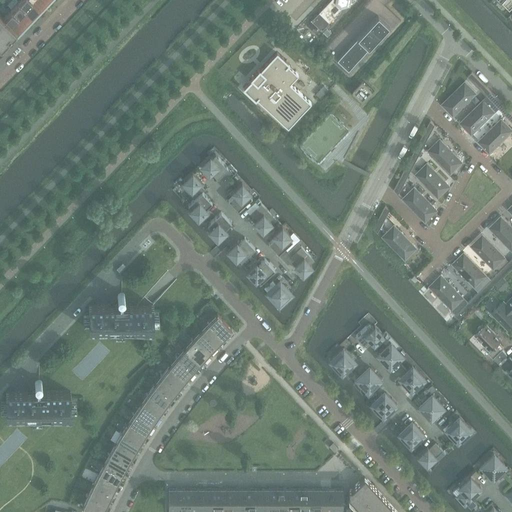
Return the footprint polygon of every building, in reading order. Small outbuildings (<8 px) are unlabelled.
[(39,6),(33,0),(19,0),(19,1),(32,14),(39,6)] [(330,0),(311,21),(321,30),(349,1),(348,0),(347,0),(330,0)] [(511,0),(502,0),(510,8),(511,6),(511,0)] [(32,14),(19,1),(11,9),(24,22),(32,14)] [(24,22),(11,9),(4,17),(17,29),(24,22)] [(0,47),(12,34),(17,29),(4,17),(0,13),(0,47)] [(348,71),(389,26),(378,16),(337,60),(348,71)] [(326,28),(323,32),(327,36),(331,32),(326,28)] [(252,79),(244,88),(255,99),(256,98),(288,127),(311,102),(290,83),(298,74),(288,64),(288,63),(277,53),(260,71),(259,70),(252,78),(252,79)] [(486,95),(490,90),(472,72),(467,76),(486,95)] [(476,93),(465,82),(442,104),(453,115),(476,93)] [(370,91),(362,83),(361,83),(353,92),(353,93),(361,101),(362,101),(370,92),(370,91)] [(324,86),(320,90),(324,94),(328,90),(324,86)] [(508,109),(490,90),(486,95),(504,113),(508,109)] [(494,112),(483,100),(460,123),(471,134),(494,112)] [(511,130),(511,129),(501,119),(478,141),(489,153),(511,130)] [(431,121),(430,121),(418,143),(423,147),(435,125),(434,125),(431,121)] [(462,162),(440,139),(428,150),(451,173),(462,162)] [(423,147),(418,143),(406,167),(410,172),(423,147)] [(211,157),(210,156),(201,164),(209,173),(211,171),(217,178),(228,168),(215,154),(211,157)] [(449,186),(427,163),(416,174),(438,197),(449,186)] [(398,194),(410,172),(406,167),(394,190),(398,194)] [(181,185),(194,199),(202,191),(205,189),(199,182),(201,181),(192,172),(183,180),(185,182),(181,185)] [(250,191),(242,183),(233,191),(234,193),(231,196),(234,198),(230,201),(238,210),(252,197),(248,193),(250,191)] [(437,210),(414,187),(403,198),(425,221),(437,210)] [(209,199),(202,191),(194,199),(188,204),(191,208),(190,209),(198,218),(207,210),(205,208),(209,205),(206,202),(209,199)] [(274,217),(261,203),(250,213),(256,220),(254,221),(262,230),(271,222),(270,220),(274,217)] [(386,206),(385,205),(373,229),(377,233),(378,233),(390,210),(389,210),(386,206)] [(211,228),(209,230),(217,239),(226,230),(225,228),(231,222),(221,211),(207,224),(211,228)] [(511,227),(501,216),(490,227),(511,250),(511,227)] [(417,248),(394,225),(383,236),(405,259),(417,248)] [(274,242),(271,245),(278,253),(285,246),(285,247),(288,250),(297,242),(300,239),(293,232),(290,235),(282,226),(273,234),(275,236),(272,239),(274,242)] [(505,257),(482,234),(471,245),(493,268),(505,257)] [(237,241),(228,250),(236,259),(237,257),(241,261),(255,248),(247,240),(244,243),(241,240),(238,243),(237,241)] [(314,260),(301,246),(290,256),(296,263),(294,265),(303,274),(312,265),(310,264),(314,260)] [(486,275),(464,252),(452,264),(475,286),(486,275)] [(258,264),(256,262),(247,271),(255,280),(257,278),(260,282),(274,269),(264,258),(258,264)] [(511,266),(511,261),(510,260),(492,278),(496,282),(511,266)] [(463,298),(441,275),(429,286),(452,309),(463,298)] [(503,277),(494,285),(502,292),(510,284),(503,277)] [(496,282),(492,278),(473,296),(477,300),(496,282)] [(278,281),(267,292),(280,306),(292,294),(283,284),(282,285),(278,281)] [(473,296),(455,315),(459,319),(470,307),(474,303),(477,300),(473,296)] [(508,329),(511,325),(511,297),(506,303),(503,301),(492,312),(508,329)] [(6,417),(14,417),(0,431),(0,482),(26,455),(28,453),(63,417),(71,417),(71,408),(145,330),(153,330),(153,304),(152,304),(136,304),(124,304),(122,304),(97,304),(89,304),(89,311),(89,330),(97,330),(46,383),(40,391),(15,391),(6,391),(6,398),(6,417)] [(215,315),(213,317),(208,322),(223,337),(227,334),(224,331),(229,326),(230,328),(231,327),(217,313),(215,315)] [(208,322),(205,325),(200,330),(216,345),(219,341),(223,337),(208,322)] [(369,323),(355,336),(363,344),(366,341),(369,344),(372,341),(374,343),(383,334),(374,325),(373,327),(369,323)] [(478,332),(475,334),(490,350),(488,352),(493,358),(499,364),(508,355),(502,349),(504,348),(499,343),(502,340),(486,324),(483,327),(481,326),(479,327),(478,328),(477,330),(478,332)] [(200,330),(196,334),(192,338),(208,353),(216,345),(200,330)] [(192,338),(188,343),(184,347),(200,361),(208,353),(192,338)] [(377,354),(386,364),(387,363),(391,367),(403,356),(390,342),(377,354)] [(193,370),(196,366),(200,361),(184,347),(177,356),(193,370)] [(354,363),(350,359),(351,358),(342,348),(330,360),(343,373),(354,363)] [(185,378),(189,374),(193,370),(177,356),(169,365),(185,378)] [(511,359),(509,357),(500,365),(505,370),(507,368),(511,373),(511,359)] [(169,365),(166,369),(162,374),(178,387),(185,378),(169,365)] [(404,380),(403,381),(412,391),(424,379),(412,365),(400,376),(404,380)] [(370,367),(366,371),(365,370),(356,379),(367,391),(370,389),(381,379),(370,367)] [(162,374),(160,377),(156,382),(154,383),(171,396),(178,387),(162,374)] [(154,383),(151,388),(147,393),(165,405),(171,396),(154,383)] [(370,389),(367,391),(365,394),(368,398),(374,394),(370,389)] [(396,404),(386,392),(382,396),(381,395),(371,404),(383,417),(396,404)] [(147,393),(144,397),(141,402),(158,415),(161,410),(165,405),(147,393)] [(418,407),(429,418),(433,415),(434,416),(444,407),(432,394),(418,407)] [(141,402),(138,407),(134,412),(152,424),(158,415),(141,402)] [(134,412),(131,417),(128,422),(145,433),(152,424),(134,412)] [(446,430),(452,436),(450,438),(453,442),(456,440),(457,442),(471,429),(459,417),(449,426),(450,427),(446,430)] [(128,422),(125,427),(121,432),(139,443),(145,433),(128,422)] [(413,422),(409,426),(408,425),(399,434),(410,446),(424,433),(413,422)] [(121,432),(118,436),(115,442),(133,453),(139,443),(121,432)] [(115,442),(112,447),(109,452),(128,462),(132,455),(133,453),(115,442)] [(333,442),(329,446),(334,452),(338,448),(333,442)] [(427,446),(418,455),(426,464),(428,462),(431,466),(445,453),(438,445),(434,448),(432,445),(429,448),(427,446)] [(109,452),(107,457),(104,462),(122,472),(125,468),(128,462),(109,452)] [(490,475),(491,474),(494,478),(506,467),(493,453),(480,465),(485,470),(488,473),(490,475)] [(104,462),(101,467),(98,473),(117,482),(122,472),(104,462)] [(475,470),(470,475),(474,479),(479,475),(475,470)] [(98,473),(96,477),(93,483),(112,492),(117,482),(98,473)] [(470,475),(459,485),(463,490),(457,496),(465,505),(478,492),(476,490),(480,486),(474,479),(470,475)] [(397,511),(364,477),(348,492),(348,496),(348,497),(362,511),(397,511)] [(93,483),(90,488),(88,494),(107,503),(112,492),(93,483)] [(180,489),(168,489),(168,511),(180,511),(180,489)] [(190,489),(180,489),(180,511),(191,511),(191,509),(190,509),(190,489)] [(201,489),(190,489),(190,509),(191,509),(201,509),(201,489)] [(212,489),(201,489),(201,509),(212,509),(212,489)] [(223,489),(212,489),(212,509),(223,509),(223,489)] [(234,489),(223,489),(223,509),(234,509),(234,489)] [(244,489),(234,489),(234,509),(244,509),(244,489)] [(255,489),(244,489),(244,509),(255,509),(255,489)] [(266,489),(255,489),(255,509),(266,509),(266,489)] [(277,489),(266,489),(266,509),(266,511),(277,511),(277,509),(277,489)] [(288,489),(277,489),(277,509),(288,509),(288,489)] [(299,489),(288,489),(288,509),(298,509),(299,509),(299,489)] [(309,489),(299,489),(299,509),(298,509),(298,511),(310,511),(310,509),(309,509),(309,489)] [(320,489),(309,489),(309,509),(310,509),(320,509),(320,489)] [(331,489),(320,489),(320,509),(331,509),(331,489)] [(331,509),(331,511),(342,511),(342,489),(331,489),(331,509)] [(88,494),(86,497),(82,505),(97,511),(102,511),(104,508),(107,503),(88,494)] [(471,509),(476,504),(472,500),(467,504),(471,509)]
